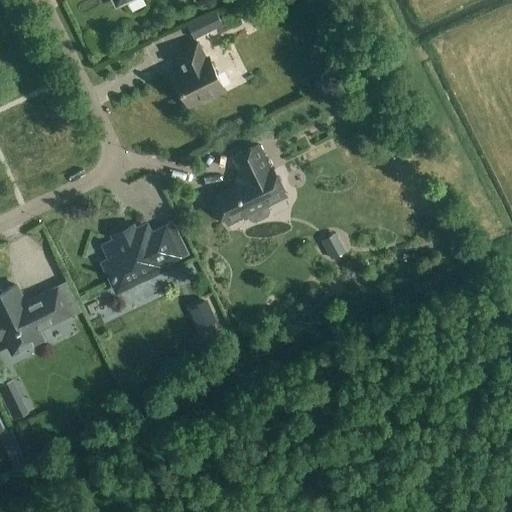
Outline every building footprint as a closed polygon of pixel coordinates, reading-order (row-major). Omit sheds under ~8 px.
[(186,24),(193,39),(222,24),(215,10),(186,24)] [(234,18),(243,32),(255,25),(246,10),(234,18)] [(187,105),(223,87),(209,59),(205,61),(197,43),(175,53),(184,71),(173,76),(187,105)] [(213,195),(217,202),(214,206),(220,216),(224,217),(227,224),(247,214),(250,220),(255,221),(267,216),(268,211),(265,205),(286,195),(272,167),(269,168),(257,144),(232,157),(244,183),(237,187),(235,184),(213,195)] [(174,224),(164,229),(150,236),(145,227),(134,232),(132,228),(115,236),(117,241),(105,246),(112,260),(105,264),(116,288),(131,280),(135,288),(139,289),(146,286),(147,282),(144,277),(165,267),(162,262),(187,250),(174,224)] [(345,251),(336,232),(321,240),(330,259),(345,251)] [(0,337),(4,335),(12,353),(40,339),(42,344),(43,343),(37,330),(68,315),(70,319),(71,318),(55,285),(53,285),(55,289),(24,305),(13,281),(11,281),(15,289),(9,292),(7,289),(0,292),(0,337)] [(216,321),(206,299),(187,307),(197,330),(216,321)] [(109,378),(103,363),(87,370),(94,385),(109,378)] [(12,419),(28,411),(21,396),(5,404),(12,419)]
